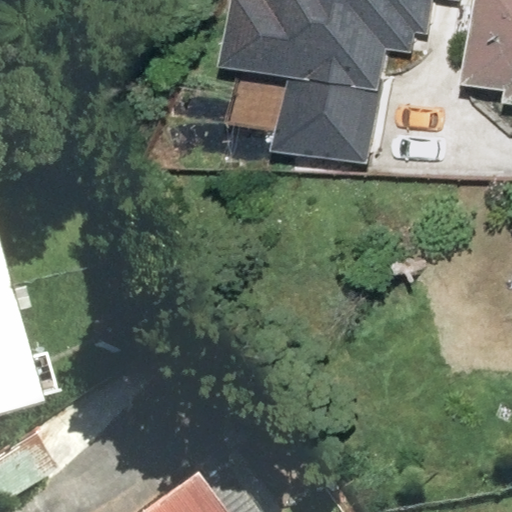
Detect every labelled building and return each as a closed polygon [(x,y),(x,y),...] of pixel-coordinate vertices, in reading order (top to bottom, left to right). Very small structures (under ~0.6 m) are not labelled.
[(295,81),(285,146),(364,159),(382,45),(401,48),(405,24),(419,26),(422,0),(233,0),(222,69),(295,81)] [(511,0),(470,0),(458,81),(511,89),(511,0)] [(0,163),(0,409),(61,394),(0,163)] [(0,503),(38,476),(4,428),(0,430),(0,503)] [(205,511),(185,483),(143,511),(205,511)]
